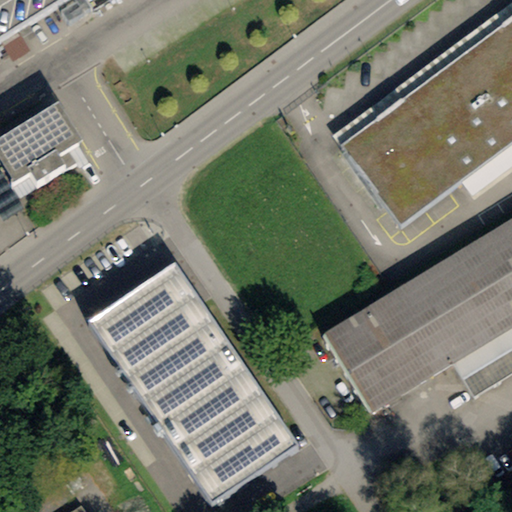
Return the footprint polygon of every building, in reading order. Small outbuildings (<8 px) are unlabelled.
[(0,0),(0,44),(73,0),(0,0)] [(511,18),(341,147),(402,228),(511,145),(511,18)] [(58,102),(0,137),(0,161),(13,182),(29,172),(36,182),(65,164),(59,155),(82,141),(58,102)] [(0,168),(0,215),(19,206),(1,168),(0,168)] [(511,224),(319,341),(365,418),(450,367),(472,404),(511,379),(511,224)] [(297,447),(173,265),(87,324),(210,506),(297,447)]
